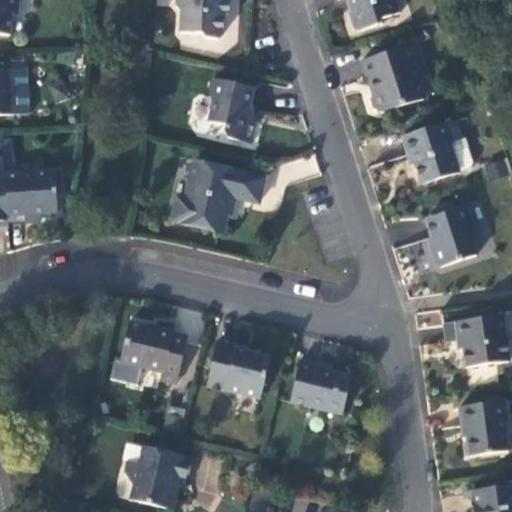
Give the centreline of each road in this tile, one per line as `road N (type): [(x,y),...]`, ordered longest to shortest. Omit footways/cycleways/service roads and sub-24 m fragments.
road 1 (residential): [(391,329),(119,273),(0,299)]
road 2 (residential): [(391,329),(289,0)]
road 3 (residential): [(391,329),(418,511)]
